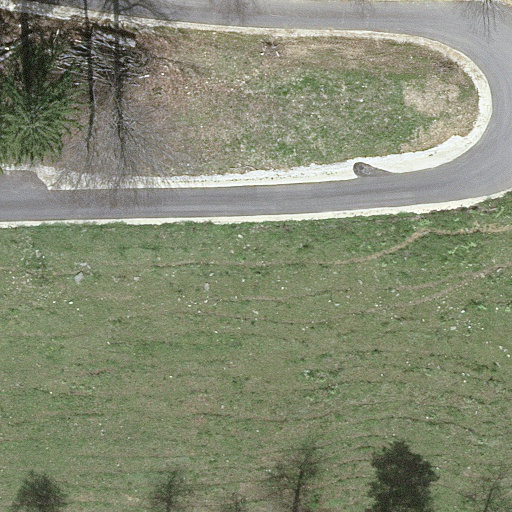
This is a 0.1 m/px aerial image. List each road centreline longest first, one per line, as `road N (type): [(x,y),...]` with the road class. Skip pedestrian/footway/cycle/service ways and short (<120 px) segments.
road 1 (unclassified): [(0,206),(405,188),(478,175),(511,148)]
road 2 (unclassified): [(511,56),(485,32),(451,21),(141,0)]
